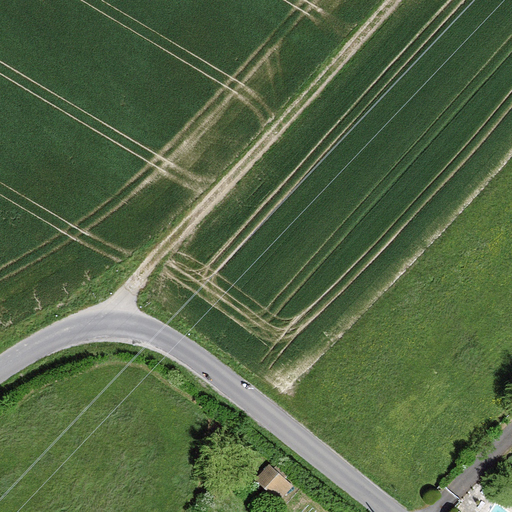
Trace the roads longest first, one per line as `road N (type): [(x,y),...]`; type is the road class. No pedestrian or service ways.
road 1 (tertiary): [(390,511),(195,356),(146,329),(67,330),(0,369)]
road 2 (track): [(394,0),(152,263),(112,324)]
